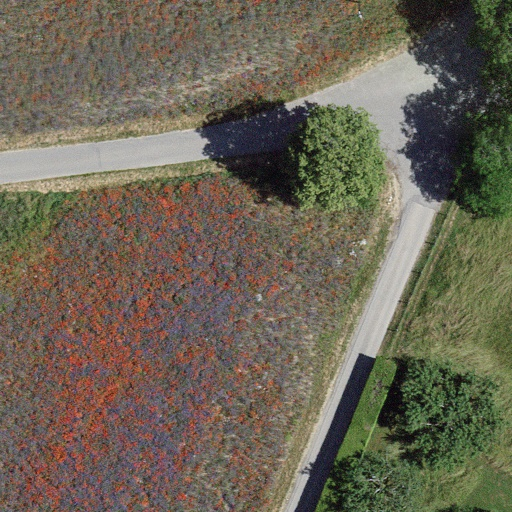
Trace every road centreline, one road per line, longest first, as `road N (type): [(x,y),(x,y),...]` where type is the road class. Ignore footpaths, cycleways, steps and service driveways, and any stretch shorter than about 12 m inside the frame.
road 1 (track): [(453,101),(0,164)]
road 2 (track): [(292,511),(453,101)]
